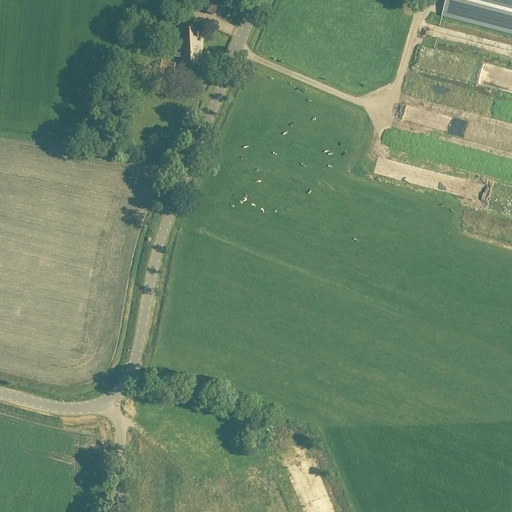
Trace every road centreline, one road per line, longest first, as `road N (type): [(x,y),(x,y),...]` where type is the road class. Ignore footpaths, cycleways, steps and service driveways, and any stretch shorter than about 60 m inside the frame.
road 1 (tertiary): [(105,403),(133,365),(167,214),(257,0)]
road 2 (track): [(429,0),(399,85),(367,104),(235,51)]
